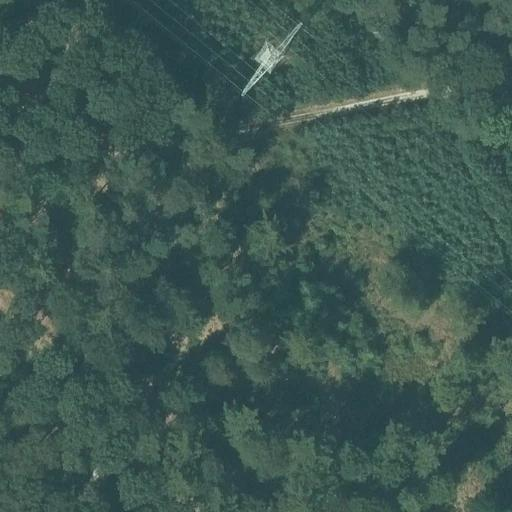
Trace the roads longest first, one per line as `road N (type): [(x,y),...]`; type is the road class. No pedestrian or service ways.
road 1 (track): [(511,75),(0,174)]
road 2 (track): [(126,42),(131,149),(96,247),(118,340),(118,413),(91,491),(68,511)]
